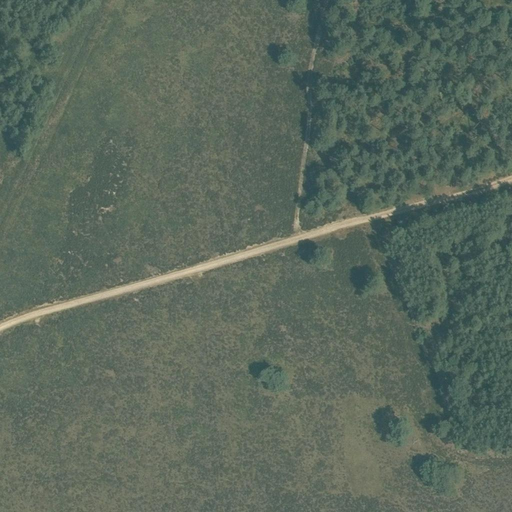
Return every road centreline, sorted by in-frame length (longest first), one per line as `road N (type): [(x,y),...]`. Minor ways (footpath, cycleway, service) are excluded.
road 1 (track): [(326,0),(296,240)]
road 2 (track): [(511,176),(296,240)]
